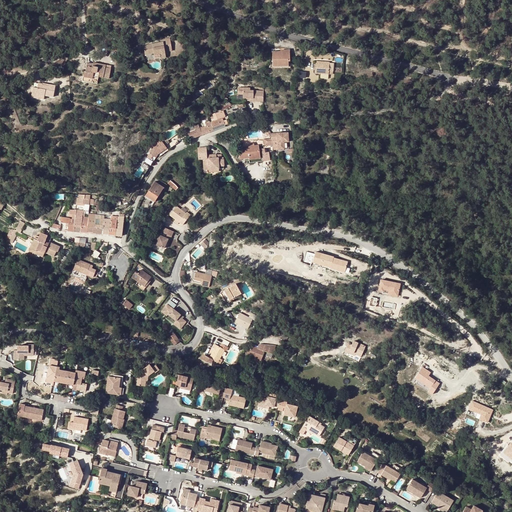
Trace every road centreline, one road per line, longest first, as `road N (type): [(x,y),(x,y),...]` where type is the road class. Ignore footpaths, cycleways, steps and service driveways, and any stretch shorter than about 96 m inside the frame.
road 1 (unclassified): [(511,377),(477,330),(416,277),(340,234),(222,217),(184,250),(174,285)]
road 2 (track): [(454,76),(195,0)]
road 3 (unclassified): [(311,115),(228,126),(173,149),(130,219),(122,245),(131,254)]
road 4 (unclassified): [(174,285),(198,318),(195,339),(179,351),(0,335)]
road 5 (residential): [(153,406),(276,432),(305,457)]
road 6 (residential): [(305,473),(271,494),(158,477)]
road 7 (track): [(86,0),(89,39),(37,62),(0,66)]
